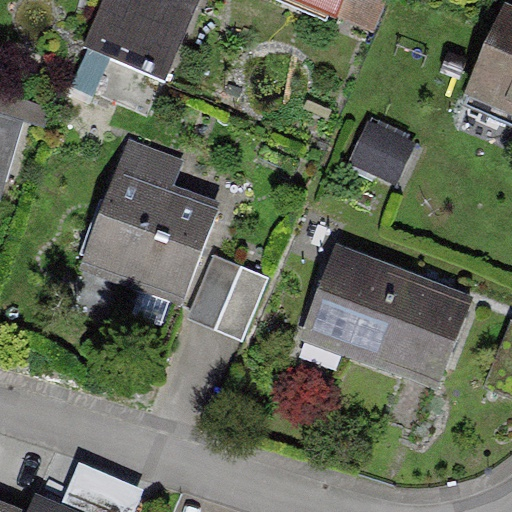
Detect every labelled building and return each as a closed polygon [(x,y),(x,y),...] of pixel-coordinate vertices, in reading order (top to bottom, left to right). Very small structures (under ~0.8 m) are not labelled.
[(148,76),(181,0),(108,0),(86,49),(148,76)] [(293,0),(338,19),(341,13),(346,0),(293,0)] [(378,29),(390,0),(346,0),(341,13),(378,29)] [(511,11),(510,11),(471,101),(474,102),(477,96),(511,110),(511,11)] [(28,125),(0,116),(0,179),(11,183),(28,125)] [(84,273),(185,310),(219,218),(161,197),(164,187),(122,171),(84,273)] [(472,306),(340,256),(316,320),(354,334),(346,354),(441,390),(472,306)] [(217,257),(194,313),(250,336),(273,281),(217,257)]
